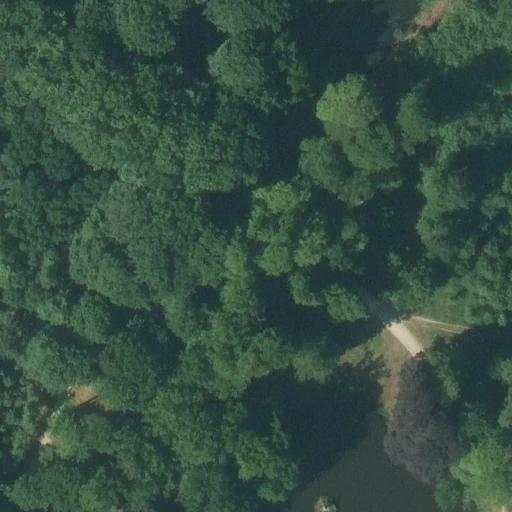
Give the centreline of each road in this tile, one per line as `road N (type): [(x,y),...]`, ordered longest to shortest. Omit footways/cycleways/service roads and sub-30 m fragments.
road 1 (track): [(511,405),(226,185)]
road 2 (track): [(226,185),(17,0)]
road 3 (track): [(511,139),(394,314)]
road 4 (track): [(226,185),(165,209),(97,287)]
road 5 (track): [(0,423),(97,287)]
